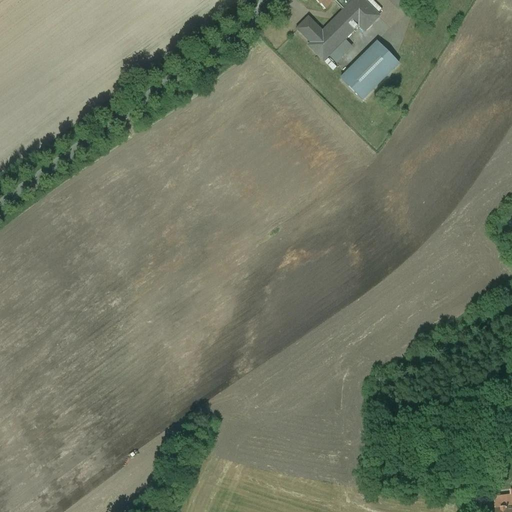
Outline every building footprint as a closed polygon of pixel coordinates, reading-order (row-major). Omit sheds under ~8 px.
[(343,11),(322,33),(308,18),(296,29),(310,43),(308,46),(322,61),(358,26),(364,32),(372,24),(351,3),(352,3),(349,0),(341,0),(337,5),(343,11)] [(314,0),(325,10),(333,1),(337,5),(341,0),(314,0)] [(379,17),(361,0),(354,0),(352,3),(351,3),(372,24),(379,17)] [(376,43),(340,79),(362,101),(398,65),(376,43)] [(511,511),(511,496),(496,499),(497,511),(511,511)]
